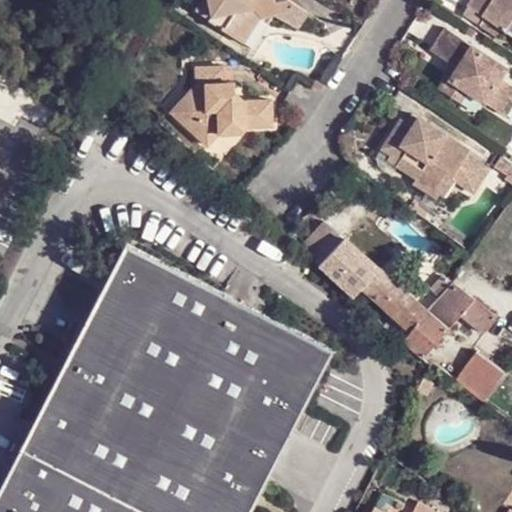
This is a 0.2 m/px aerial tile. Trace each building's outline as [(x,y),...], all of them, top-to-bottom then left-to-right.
[(205,0),(202,5),(204,13),(213,19),(211,22),(236,37),(255,7),(279,3),(278,0),(205,0)] [(305,9),(293,0),(279,3),(255,7),(236,37),(246,44),(263,17),(305,9)] [(511,0),(474,0),(471,6),(511,32),(511,0)] [(510,69),(448,28),(433,50),(458,66),(442,89),(463,103),(468,96),(504,120),(511,108),(511,84),(504,79),(510,69)] [(225,81),(224,67),(198,68),(198,85),(188,95),(195,101),(179,116),(209,144),(219,134),(241,132),(248,125),(272,125),(272,101),(246,100),(235,91),(235,81),(225,81)] [(471,151),(414,114),(409,123),(414,127),(405,140),(394,133),(383,149),(401,160),(398,164),(437,190),(447,174),(457,181),(475,192),(490,169),(468,154),(471,151)] [(405,140),(414,127),(409,123),(403,119),(394,133),(405,140)] [(447,174),(437,190),(447,197),(457,181),(447,174)] [(419,197),(412,206),(428,217),(432,212),(424,206),(427,202),(419,197)] [(411,332),(427,313),(345,239),(319,268),(354,298),(364,288),(411,332)] [(244,511),(328,352),(131,250),(0,503),(0,511),(244,511)] [(411,332),(401,342),(421,360),(459,315),(482,334),(497,316),(452,283),(427,313),(411,332)] [(456,381),(485,402),(505,372),(477,353),(456,381)] [(447,511),(450,507),(421,492),(409,511),(406,511),(378,498),(369,511),(447,511)]
